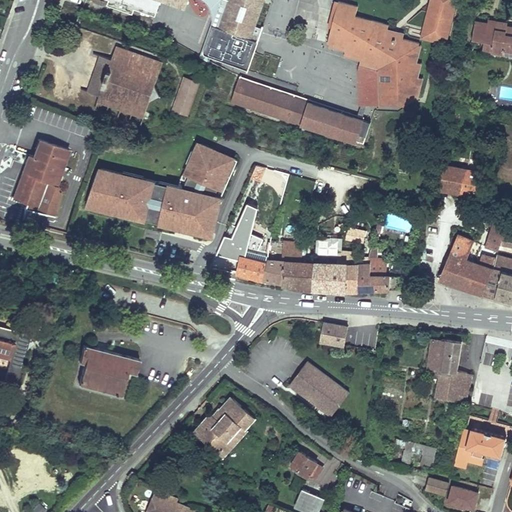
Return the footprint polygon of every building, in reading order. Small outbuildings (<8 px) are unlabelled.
[(107,0),(107,1),(132,10),(134,5),(154,13),(158,0),(107,0)] [(221,0),(220,0),(191,0),(218,9),(221,0)] [(229,0),(229,1),(227,0),(220,0),(221,0),(218,9),(217,11),(225,14),(220,28),(213,26),(202,56),(247,72),(262,28),(254,26),(263,0),(229,0)] [(454,0),(432,0),(432,4),(435,6),(427,37),(444,41),(454,0)] [(394,36),(386,34),(388,29),(389,24),(356,16),(358,6),(338,1),(327,44),(330,45),(346,49),(345,51),(345,54),(361,58),(361,61),(360,63),(358,71),(376,76),(377,70),(398,76),(398,93),(415,97),(420,78),(418,77),(416,76),(419,63),(417,62),(414,61),(419,45),(419,43),(403,39),(404,33),(399,32),(394,36)] [(427,37),(435,6),(432,4),(424,36),(427,37)] [(495,29),(497,21),(489,20),(488,23),(488,28),(495,29)] [(511,50),(511,27),(507,26),(507,23),(497,21),(495,29),(488,28),(488,23),(476,21),(473,38),(484,40),(483,50),(503,53),(503,49),(511,50)] [(162,64),(116,48),(112,59),(99,96),(97,100),(144,117),(149,102),(160,97),(161,96),(155,85),(162,64)] [(511,50),(503,49),(503,53),(483,50),(482,54),(511,58),(511,50)] [(101,55),(88,92),(99,96),(112,59),(101,55)] [(398,93),(398,76),(377,70),(376,76),(358,71),(359,105),(381,104),(398,104),(405,105),(415,97),(398,93)] [(173,110),(188,115),(200,82),(185,76),(173,110)] [(249,82),(239,78),(230,102),(264,114),(265,111),(355,142),(362,120),(308,102),(309,99),(294,94),(293,97),(270,89),(271,86),(250,79),(249,82)] [(294,94),(271,86),(270,89),(293,97),(294,94)] [(363,118),(309,99),(308,102),(362,120),(363,118)] [(362,144),(370,123),(362,120),(355,142),(362,144)] [(28,174),(52,183),(58,166),(63,167),(69,150),(40,140),(35,153),(40,154),(37,163),(32,161),(28,174)] [(418,153),(427,155),(429,147),(420,145),(418,153)] [(219,203),(238,163),(200,146),(197,154),(194,159),(193,159),(189,167),(185,176),(183,175),(178,187),(178,188),(160,183),(144,179),(123,174),(101,168),(90,199),(110,204),(108,211),(125,215),(125,213),(144,218),(144,220),(168,226),(169,224),(202,233),(202,235),(211,238),(219,203)] [(40,154),(35,153),(30,151),(23,172),(28,174),(32,161),(37,163),(40,154)] [(197,154),(192,152),(186,166),(189,167),(193,159),(194,159),(197,154)] [(438,189),(475,196),(479,171),(443,164),(438,189)] [(58,166),(52,183),(57,184),(63,167),(58,166)] [(28,174),(23,172),(14,198),(27,202),(25,208),(58,220),(69,189),(57,184),(52,183),(28,174)] [(90,199),(88,205),(108,211),(110,204),(90,199)] [(258,251),(263,238),(256,235),(265,210),(251,205),(243,230),(244,230),(241,237),(251,240),(248,248),(258,251)] [(125,215),(124,217),(143,222),(144,220),(144,218),(125,213),(125,215)] [(383,222),(378,221),(375,232),(381,233),(383,222)] [(175,228),(174,232),(194,237),(195,234),(202,235),(202,233),(169,224),(168,226),(175,228)] [(487,246),(458,234),(439,278),(483,294),(493,267),(498,251),(499,246),(502,239),(510,241),(511,241),(511,230),(493,226),(492,232),(491,232),(487,246)] [(346,238),(364,242),(366,231),(348,227),(346,238)] [(338,262),(316,261),(316,262),(298,261),(300,246),(302,246),(303,239),(298,239),(298,246),(295,246),(294,255),(283,253),(282,260),(286,260),(282,284),(298,288),(314,288),(346,290),(358,290),(359,264),(356,264),(356,258),(357,252),(339,251),(338,262)] [(502,239),(499,246),(508,248),(510,241),(502,239)] [(270,242),(271,241),(263,240),(258,260),(267,262),(268,259),(269,249),(270,242)] [(295,243),(283,241),(283,253),(294,255),(295,246),(295,243)] [(385,275),(386,258),(380,258),(379,245),(372,244),(369,258),(369,263),(359,264),(358,290),(398,289),(398,276),(385,275)] [(258,260),(240,256),(237,273),(264,280),(267,262),(258,260)] [(282,284),(286,260),(282,260),(268,259),(267,262),(264,280),(282,284)] [(511,271),(493,267),(483,294),(511,301),(511,271)] [(348,327),(323,322),(320,342),(344,346),(348,328),(348,327)] [(17,385),(31,333),(0,324),(0,357),(10,360),(5,382),(17,385)] [(356,329),(348,328),(344,346),(353,347),(356,329)] [(458,371),(462,341),(447,339),(447,340),(432,337),(427,374),(439,376),(436,397),(465,404),(472,374),(458,371)] [(79,357),(84,358),(78,380),(121,391),(126,367),(136,369),(139,354),(83,340),(79,357)] [(308,361),(290,385),(332,416),(350,392),(308,361)] [(255,417),(232,396),(220,409),(225,414),(220,421),(214,416),(211,413),(199,427),(209,437),(206,440),(219,452),(220,452),(221,452),(222,452),(222,451),(226,446),(227,445),(227,444),(227,443),(226,442),(242,425),(246,428),(255,417)] [(225,414),(220,409),(214,416),(220,421),(225,414)] [(490,420),(497,421),(499,411),(492,409),(490,420)] [(248,430),(246,428),(242,425),(226,442),(227,443),(227,444),(227,445),(226,446),(222,451),(222,452),(221,452),(220,452),(219,452),(220,453),(224,456),(248,430)] [(209,437),(199,427),(195,430),(206,440),(209,437)] [(501,456),(507,436),(473,427),(471,432),(466,430),(456,466),(465,468),(467,461),(481,464),(485,452),(501,456)] [(426,446),(407,440),(403,462),(410,463),(411,451),(424,454),(426,446)] [(437,448),(426,446),(424,454),(421,464),(432,467),(437,448)] [(317,462),(300,450),(291,465),(308,476),(309,473),(316,477),(322,467),(316,463),(317,462)] [(476,484),(478,475),(460,470),(458,479),(476,484)] [(136,474),(132,471),(126,477),(130,481),(136,474)] [(493,488),(495,479),(478,475),(476,484),(493,488)] [(426,489),(445,495),(449,482),(430,476),(426,489)] [(453,486),(448,502),(474,509),(478,492),(453,486)] [(186,511),(189,507),(176,501),(178,498),(157,489),(147,511),(186,511)] [(318,511),(325,498),(303,489),(295,507),(306,511),(318,511)] [(378,511),(380,506),(358,498),(354,508),(347,506),(345,511),(378,511)] [(36,500),(24,511),(43,511),(46,509),(36,500)]
